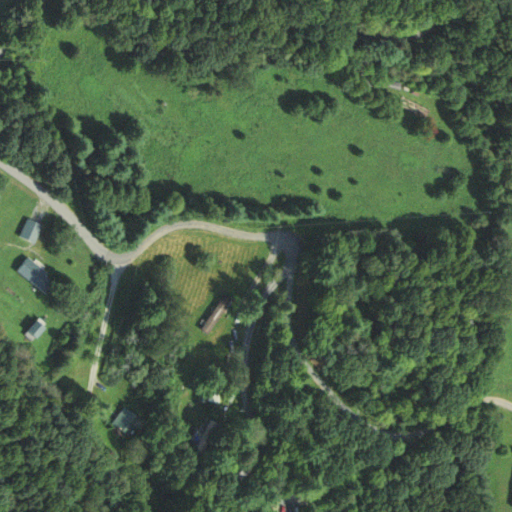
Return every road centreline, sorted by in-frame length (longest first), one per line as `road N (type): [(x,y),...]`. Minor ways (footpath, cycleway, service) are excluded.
road 1 (residential): [(0,160),(112,255),(129,255),(187,221),(272,241),(272,261),(237,327),(237,375),(275,463),(330,511)]
road 2 (residential): [(0,56),(39,0),(268,2),(304,33),(333,38),(423,32),(434,0)]
